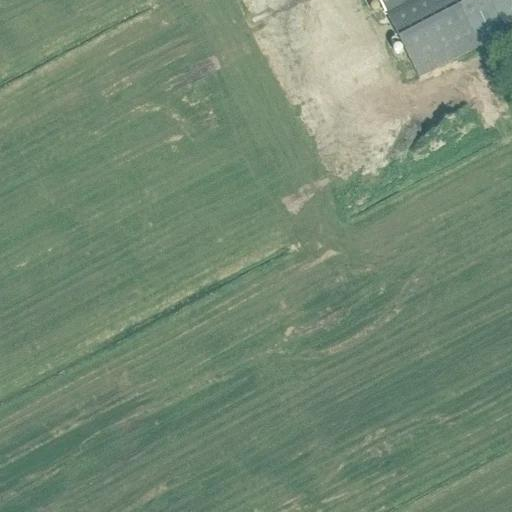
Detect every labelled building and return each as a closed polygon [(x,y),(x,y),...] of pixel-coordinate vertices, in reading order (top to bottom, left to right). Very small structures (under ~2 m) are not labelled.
[(511,0),(376,0),(417,79),(478,48),(511,30),(511,0)] [(294,20),(269,37),(315,105),(339,88),(294,20)] [(149,63),(155,75),(208,49),(202,37),(149,63)] [(273,146),(210,177),(217,191),(190,205),(201,225),(290,181),(273,146)] [(246,221),(229,237),(240,249),(257,232),(246,221)]
